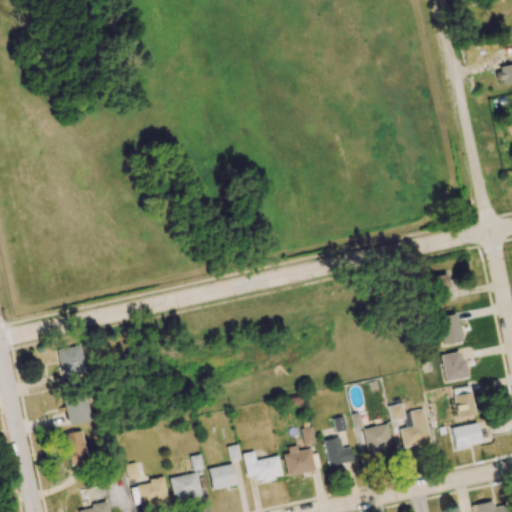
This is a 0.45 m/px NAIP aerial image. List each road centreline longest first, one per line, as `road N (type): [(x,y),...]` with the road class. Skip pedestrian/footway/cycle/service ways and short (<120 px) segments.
road 1 (residential): [(511,226),(0,338)]
road 2 (residential): [(486,210),(439,0)]
road 3 (residential): [(313,511),(511,469)]
road 4 (tertiary): [(33,511),(0,348)]
road 5 (residential): [(511,337),(486,210)]
